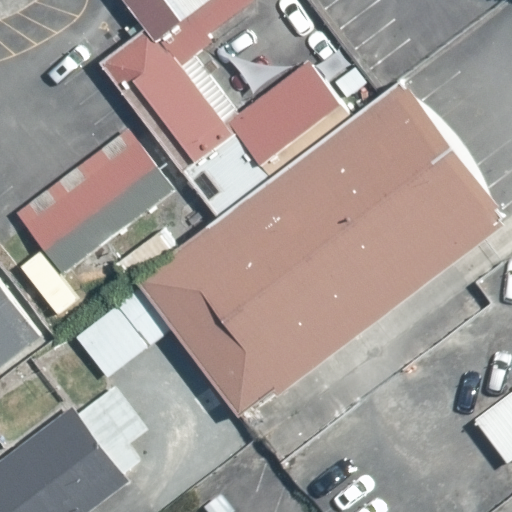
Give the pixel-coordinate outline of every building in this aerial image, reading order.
[(153,0),(106,0),(124,23),(153,0)] [(202,127),(128,33),(87,65),(160,159),(202,127)] [(308,95),(268,43),(194,100),(235,152),(308,95)] [(454,209),(352,78),(116,260),(218,391),(454,209)] [(129,165),(85,108),(0,173),(0,218),(22,248),(129,165)] [(0,357),(34,332),(0,285),(0,357)] [(511,414),(511,328),(430,392),(472,446),(511,414)] [(73,403),(0,458),(0,511),(89,511),(132,480),(73,403)]
